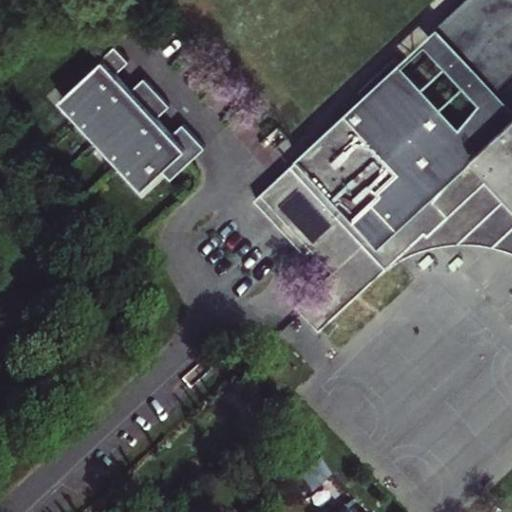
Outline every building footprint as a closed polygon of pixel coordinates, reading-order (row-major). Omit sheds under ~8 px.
[(511,0),(461,0),(433,26),(492,88),(511,69),(511,0)] [(467,155),(511,112),(511,111),(492,88),(433,26),(278,171),(358,257),(467,155)] [(59,99),(139,187),(184,147),(101,59),(59,99)] [(171,129),(183,120),(171,104),(159,113),(171,129)] [(511,112),(467,155),(511,201),(511,112)] [(278,171),(247,138),(180,197),(301,329),(368,267),(358,257),(278,171)] [(320,461),(296,482),(310,498),(333,478),(320,461)] [(358,511),(352,503),(339,511),(358,511)]
